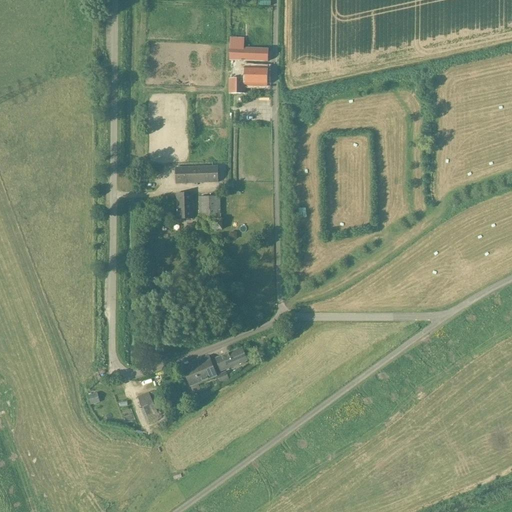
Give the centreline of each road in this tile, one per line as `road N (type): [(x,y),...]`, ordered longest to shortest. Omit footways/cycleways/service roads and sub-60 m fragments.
road 1 (unclassified): [(114,0),(112,356)]
road 2 (unclassified): [(442,319),(174,511)]
road 3 (unclassified): [(281,315),(278,0)]
road 4 (unclassified): [(281,315),(147,373),(122,372),(112,356)]
road 5 (unclassified): [(442,319),(281,315)]
